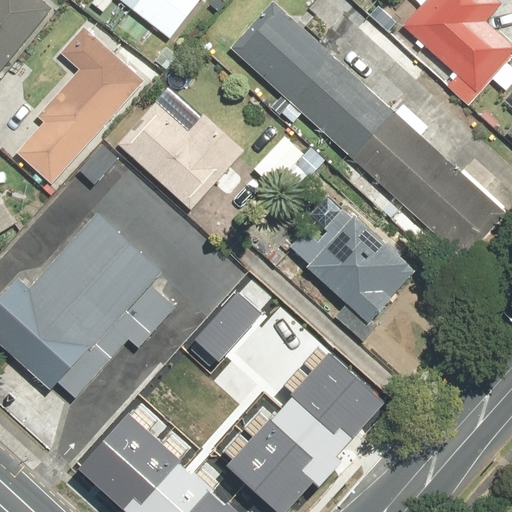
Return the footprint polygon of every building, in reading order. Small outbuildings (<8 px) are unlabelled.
[(0,0),(0,80),(62,5),(56,0),(0,0)] [(125,0),(174,39),(206,0),(125,0)] [(504,3),(500,0),(426,0),(405,24),(479,90),(511,52),(511,37),(491,18),(504,3)] [(282,7),(241,52),(469,258),(510,213),(282,7)] [(21,148),(53,179),(147,78),(87,22),(63,49),(84,68),(41,113),(48,120),(21,148)] [(195,208),(249,148),(230,130),(218,143),(165,96),(163,99),(122,144),(195,208)] [(303,146),(292,135),(261,167),(271,178),(303,146)] [(423,260),(347,197),(300,251),(352,295),(341,308),(366,328),(423,260)] [(19,278),(0,299),(0,336),(73,403),(131,340),(138,346),(187,291),(103,214),(33,291),(19,278)] [(207,342),(187,363),(213,388),(233,367),(207,342)] [(332,353),(232,467),(283,511),(295,511),(390,404),(332,353)] [(178,392),(193,377),(182,366),(144,403),(162,421),(185,399),(178,392)] [(240,511),(133,418),(86,472),(132,511),(240,511)]
